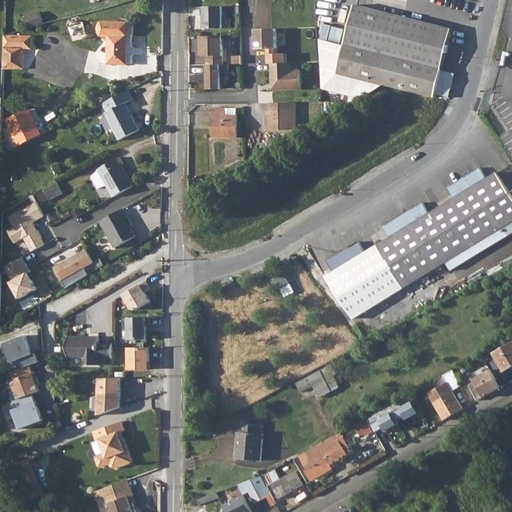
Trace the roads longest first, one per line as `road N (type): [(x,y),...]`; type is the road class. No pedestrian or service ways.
road 1 (unclassified): [(492,0),(468,100),(427,155),(267,252),(175,278)]
road 2 (tertiary): [(174,511),(175,278)]
road 3 (unknown): [(176,246),(47,318),(46,403)]
road 4 (unclassified): [(311,511),(511,396)]
road 5 (residential): [(177,97),(250,97),(247,25),(260,11)]
road 6 (unknown): [(178,65),(113,76),(41,46)]
road 7 (residential): [(177,174),(68,231)]
